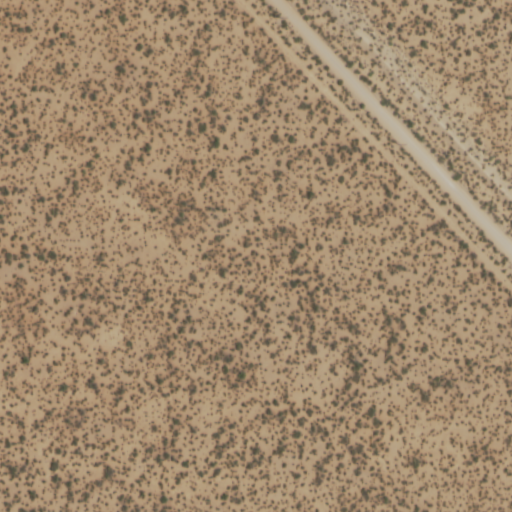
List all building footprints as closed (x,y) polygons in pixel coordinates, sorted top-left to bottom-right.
[(37,222),(0,158),(0,103),(19,85),(39,38),(0,42),(0,347),(44,366),(96,335),(192,105),(139,83),(146,66),(107,71),(114,124),(129,167),(37,222)] [(314,188),(249,229),(236,252),(272,271),(267,310),(304,329),(306,309),(311,317),(342,320),(340,322),(366,325),(396,306),(394,302),(337,262),(335,258),(381,229),(386,184),(378,180),(349,176),(315,123),(302,132),(298,91),(215,144),(228,165),(248,153),(314,188)] [(487,318),(480,307),(473,311),(469,304),(455,313),(461,324),(448,332),(454,343),(451,345),(457,353),(460,352),(465,360),(467,359),(462,350),(486,335),(479,323),(487,318)] [(429,358),(425,367),(440,373),(444,364),(429,358)] [(465,408),(492,407),(491,391),(481,392),(480,385),(463,386),(462,376),(454,376),(454,375),(444,376),(445,384),(452,384),(452,395),(464,394),(465,408)]
